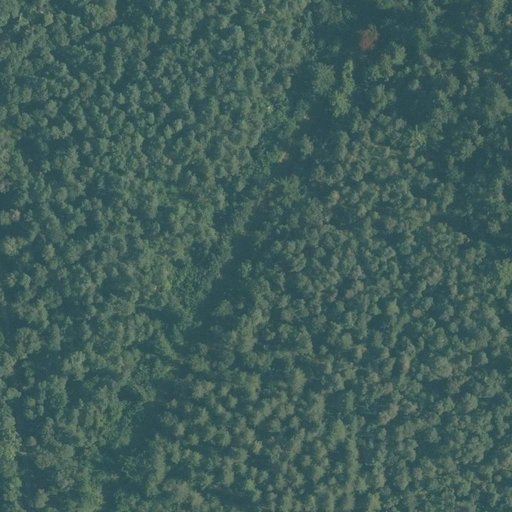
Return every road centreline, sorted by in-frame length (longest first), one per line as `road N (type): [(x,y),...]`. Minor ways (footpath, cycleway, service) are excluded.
road 1 (track): [(369,0),(191,315),(94,511)]
road 2 (unclassified): [(31,511),(0,274)]
